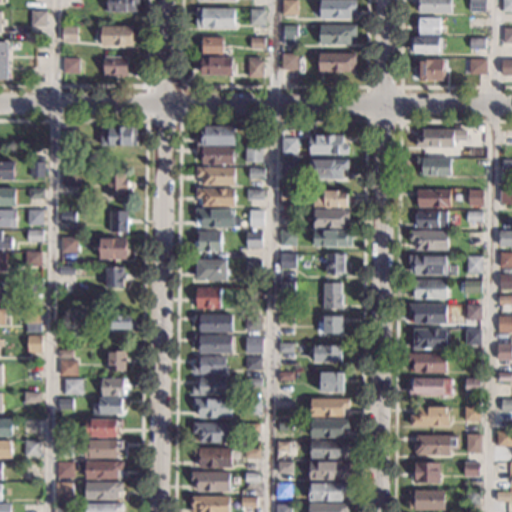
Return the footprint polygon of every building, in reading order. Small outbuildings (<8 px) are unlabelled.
[(83,0),(83,10),(67,9),(67,0),(83,0)] [(136,0),(136,12),(106,12),(106,0),(136,0)] [(354,10),(349,10),(348,19),(319,19),(319,0),(354,1),(354,10)] [(449,0),(449,14),(417,14),(417,6),(411,6),(411,0),(449,0)] [(484,0),(484,12),(468,11),(468,0),(484,0)] [(511,0),(511,12),(501,12),(501,0),(511,0)] [(295,16),(281,15),(282,1),(294,1),(296,1),(295,16)] [(233,29),(195,28),(196,9),(232,10),(233,10),(233,29)] [(265,10),(265,27),(248,26),(249,10),(265,10)] [(44,27),(30,27),(30,12),(45,13),(44,27)] [(437,35),(417,35),(417,18),(437,19),(437,35)] [(482,29),(466,28),(466,18),(482,19),(482,29)] [(295,38),(282,37),(283,26),(296,27),(295,38)] [(76,42),(62,42),(62,27),(76,28),(76,42)] [(131,33),(131,34),(132,34),(132,35),(134,35),(134,42),(132,42),(132,44),(130,44),(130,47),(99,47),(99,27),(131,28),(131,33)] [(354,37),(348,37),(348,45),(318,45),(318,27),(354,27),(354,37)] [(511,29),(511,44),(502,44),(502,29),(511,29)] [(221,56),(200,55),(201,38),(221,38),(221,56)] [(263,50),(249,49),(249,38),(263,39),(263,50)] [(440,49),(437,49),(437,55),(412,54),(412,53),(408,53),(409,38),(441,39),(440,49)] [(483,50),(468,50),(468,39),(484,39),(483,50)] [(0,79),(8,80),(8,42),(0,41),(0,79)] [(354,69),(347,69),(347,74),(317,73),(318,54),(354,55),(354,69)] [(296,71),(281,71),(281,55),(296,55),(296,71)] [(126,57),(125,76),(112,76),(112,79),(105,78),(105,77),(101,76),(102,57),(126,57)] [(230,63),(237,64),(236,70),(231,70),(231,77),(200,76),(200,65),(194,65),(194,57),(231,58),(230,63)] [(258,62),(262,62),(262,79),(247,78),(247,58),(258,58),(258,62)] [(77,74),(62,74),(63,59),(78,59),(77,74)] [(441,68),(442,70),(442,76),(440,81),(416,81),(417,60),(440,60),(441,68)] [(484,74),(467,74),(468,60),(484,60),(484,74)] [(511,76),(500,76),(500,61),(511,61),(511,76)] [(73,141),(60,141),(60,126),(73,126),(73,141)] [(135,147),(99,146),(99,127),(136,128),(135,147)] [(233,146),(196,145),(196,137),(201,137),(201,127),(233,127),(233,146)] [(44,140),(28,139),(28,130),(44,130),(44,140)] [(263,145),(249,145),(249,130),(263,130),(263,145)] [(466,141),(454,141),(454,148),(416,148),(416,139),(421,139),(421,131),(466,131),(466,141)] [(511,146),(502,146),(502,131),(511,131),(511,146)] [(341,144),(347,144),(347,155),(309,154),(309,136),(342,136),(341,144)] [(296,154),(281,154),(282,138),(295,139),(296,139),(296,154)] [(231,166),(200,165),(200,156),(195,155),(195,147),(232,148),(231,166)] [(261,149),(261,163),(244,163),(244,148),(261,149)] [(448,177),(420,176),(420,167),(416,167),(416,158),(448,159),(448,177)] [(296,176),(280,176),(281,160),(282,160),(296,160),(296,176)] [(349,164),(348,168),(346,171),(341,171),(341,181),(307,180),(308,160),(346,160),(349,164)] [(511,160),(511,170),(502,170),(502,160),(511,160)] [(12,181),(0,180),(0,163),(13,164),(12,181)] [(43,179),(28,178),(28,163),(43,164),(43,179)] [(78,189),(60,188),(61,168),(79,168),(78,189)] [(233,186),(200,186),(200,178),(195,178),(195,169),(233,169),(233,186)] [(262,181),(247,180),(247,169),(252,169),(263,169),(262,181)] [(123,180),(126,180),(125,190),(123,190),(123,197),(115,197),(112,200),(108,200),(105,197),(105,186),(101,186),(101,175),(123,175),(123,180)] [(14,207),(0,206),(0,189),(15,190),(14,207)] [(43,201),(28,200),(28,189),(43,190),(43,201)] [(262,202),(246,201),(246,189),(263,190),(262,202)] [(295,205),(279,205),(280,189),(295,190),(295,205)] [(233,207),(200,207),(200,199),(194,199),(194,190),(233,190),(233,207)] [(511,191),(511,204),(499,204),(500,190),(511,191)] [(448,208),(440,208),(440,210),(433,209),(433,208),(416,208),(416,199),(414,199),(414,191),(448,191),(448,208)] [(482,192),(481,206),(467,206),(467,191),(482,192)] [(346,199),(349,199),(349,203),(345,203),(345,208),(312,207),(312,192),(346,192),(346,199)] [(15,229),(0,228),(0,209),(15,210),(15,229)] [(232,218),(238,218),(238,227),(232,227),(232,228),(201,228),(201,226),(194,226),(194,220),(194,210),(232,210),(232,218)] [(42,226),(26,225),(27,211),(43,211),(42,226)] [(80,220),(74,219),(74,222),(59,222),(60,211),(80,212),(80,220)] [(125,233),(108,233),(108,211),(126,212),(125,233)] [(262,226),(248,225),(248,211),(262,211),(263,211),(262,226)] [(347,221),(344,221),(344,228),(313,229),(312,211),(347,211),(347,221)] [(445,230),(415,229),(415,212),(446,213),(445,230)] [(481,223),(465,223),(465,212),(480,212),(481,212),(481,223)] [(295,247),(280,247),(281,230),(295,231),(295,247)] [(41,242),(26,242),(26,231),(42,231),(41,242)] [(351,247),(313,246),(313,231),(351,232),(351,247)] [(447,232),(446,252),(414,251),(414,242),(409,242),(407,239),(407,234),(410,231),(447,232)] [(219,252),(195,252),(195,232),(219,233),(219,252)] [(260,249),(245,248),(245,232),(260,233),(260,249)] [(481,248),(465,247),(465,232),(479,233),(481,233),(481,248)] [(511,248),(498,248),(499,232),(511,232),(511,248)] [(0,238),(11,238),(11,250),(0,250),(0,238)] [(76,253),(60,252),(60,238),(77,238),(76,253)] [(124,260),(98,259),(98,238),(125,239),(124,260)] [(40,253),(40,267),(24,267),(24,252),(40,253)] [(294,269),(279,268),(279,253),(292,254),(295,254),(294,269)] [(511,253),(511,268),(498,268),(499,253),(511,253)] [(343,255),(343,275),(325,274),(325,254),(343,255)] [(445,277),(413,276),(413,266),(407,266),(407,256),(445,257),(445,277)] [(480,258),(480,273),(466,273),(467,258),(480,258)] [(226,261),(225,281),(206,281),(206,279),(195,279),(195,260),(226,261)] [(260,276),(245,276),(245,261),(260,262),(260,276)] [(58,267),(73,267),(73,276),(57,275),(58,267)] [(122,274),(125,274),(124,282),(122,282),(122,288),(105,288),(105,268),(122,268),(122,274)] [(511,290),(499,289),(500,276),(511,276),(511,290)] [(41,292),(27,292),(28,280),(41,281),(41,292)] [(445,300),(412,300),(412,291),(406,291),(406,281),(445,281),(445,300)] [(481,293),(463,293),(463,281),(464,281),(481,282),(481,293)] [(293,298),(278,298),(278,282),(280,282),(294,283),(293,298)] [(339,295),(341,295),(341,309),(322,309),(322,284),(339,284),(339,295)] [(219,309),(194,309),(195,289),(219,289),(219,309)] [(261,299),(246,299),(246,289),(261,289),(261,299)] [(511,306),(497,306),(498,296),(511,297),(511,306)] [(445,324),(412,324),(412,315),(407,315),(407,304),(445,305),(445,324)] [(480,321),(464,321),(464,306),(480,307),(480,321)] [(40,332),(26,332),(26,324),(24,324),(24,308),(41,309),(40,332)] [(130,322),(134,322),(134,330),(110,329),(110,331),(101,331),(102,314),(130,315),(130,322)] [(230,333),(198,333),(198,322),(192,322),(192,315),(230,315),(230,333)] [(260,316),(260,332),(245,331),(245,316),(260,316)] [(293,316),(292,327),(277,327),(278,316),(293,316)] [(341,334),(316,333),(316,323),(318,323),(318,316),(341,317),(341,334)] [(511,334),(497,334),(498,317),(500,317),(511,317),(511,334)] [(445,349),(439,349),(439,351),(410,350),(410,342),(412,342),(412,330),(445,330),(445,349)] [(480,331),(480,345),(465,344),(465,330),(480,331)] [(231,354),(198,353),(198,345),(193,345),(193,335),(231,336),(231,354)] [(40,353),(27,353),(27,336),(40,336),(40,353)] [(261,339),(261,353),(244,353),(245,338),(261,339)] [(292,354),(277,353),(278,344),(291,344),(293,344),(292,354)] [(511,360),(496,360),(496,345),(511,345),(511,360)] [(340,363),(313,363),(312,352),(310,352),(310,348),(313,348),(313,346),(339,346),(340,363)] [(71,358),(56,358),(57,350),(71,351),(71,358)] [(123,372),(107,371),(107,350),(124,351),(123,372)] [(445,374),(411,374),(412,364),(406,364),(406,354),(445,354),(445,374)] [(225,375),(192,374),(192,364),(198,364),(198,357),(225,358),(225,375)] [(260,371),(244,371),(244,358),(246,358),(260,358),(260,371)] [(75,376),(59,376),(59,360),(75,360),(75,376)] [(291,382),(277,382),(277,373),(292,374),(291,382)] [(341,393),(319,393),(319,373),(342,373),(341,393)] [(510,382),(497,382),(497,373),(511,374),(510,382)] [(261,387),(246,387),(247,378),(261,379),(261,387)] [(224,396),(191,396),(192,386),(197,386),(197,379),(224,379),(224,396)] [(450,397),(407,396),(407,381),(412,381),(412,379),(451,380),(450,397)] [(478,380),(478,395),(464,394),(464,379),(478,380)] [(80,395),(63,395),(63,380),(80,380),(80,395)] [(121,396),(101,396),(101,380),(122,380),(121,396)] [(24,403),(40,403),(41,392),(24,391),(24,403)] [(71,410),(57,409),(58,399),(71,399),(71,410)] [(120,414),(98,414),(98,413),(92,413),(92,407),(97,407),(97,399),(120,399),(120,414)] [(230,418),(197,418),(197,409),(191,409),(191,399),(230,399),(230,418)] [(292,410),(277,409),(277,399),(292,399),(292,410)] [(347,409),(342,409),(342,418),(309,417),(309,399),(348,399),(347,409)] [(260,415),(244,415),(245,400),(260,400),(260,415)] [(511,400),(511,413),(499,413),(500,400),(511,400)] [(447,428),(408,427),(409,415),(414,415),(414,406),(447,407),(447,428)] [(478,423),(464,422),(464,408),(478,408),(479,408),(478,423)] [(10,438),(0,437),(0,420),(10,421),(10,438)] [(37,435),(23,435),(23,420),(37,420),(37,435)] [(70,434),(56,434),(57,420),(71,420),(70,434)] [(121,428),(116,428),(116,437),(85,437),(85,420),(121,420),(121,428)] [(292,431),(277,430),(278,420),(292,421),(292,431)] [(348,430),(342,429),(342,439),(309,438),(309,420),(349,420),(348,430)] [(230,443),(197,443),(197,433),(191,433),(191,424),(229,424),(230,443)] [(259,434),(243,434),(243,424),(259,424),(259,434)] [(511,448),(495,447),(495,432),(511,432),(511,448)] [(480,453),(465,453),(465,434),(480,435),(480,453)] [(457,450),(447,450),(447,456),(416,456),(412,452),(412,444),(415,441),(415,436),(457,437),(457,450)] [(72,457),(56,457),(57,440),(72,441),(72,457)] [(121,449),(115,449),(115,458),(83,458),(83,440),(121,440),(121,449)] [(10,459),(0,459),(0,441),(10,441),(10,459)] [(347,450),(341,450),(341,458),(309,458),(309,441),(347,441),(347,450)] [(38,456),(25,456),(25,442),(38,442),(38,456)] [(289,452),(275,451),(275,442),(288,442),(289,442),(289,452)] [(231,468),(198,468),(198,459),(191,459),(191,449),(231,449),(231,468)] [(259,450),(259,459),(244,459),(244,450),(259,450)] [(346,463),(348,463),(348,471),(347,471),(347,472),(341,472),(341,480),(308,480),(308,461),(346,461),(346,463)] [(120,478),(115,478),(115,480),(84,480),(85,462),(120,463),(120,478)] [(291,474),(277,474),(277,462),(291,462),(292,462),(291,474)] [(72,478),(56,478),(56,463),(72,463),(72,478)] [(478,478),(463,478),(463,463),(466,463),(478,464),(478,478)] [(508,481),(493,480),(494,463),(509,463),(508,481)] [(437,484),(412,484),(412,471),(414,471),(414,464),(437,464),(437,484)] [(228,493),(195,492),(195,483),(190,483),(191,472),(228,472),(228,493)] [(258,482),(244,483),(243,474),(257,473),(258,482)] [(72,497),(56,498),(55,482),(71,482),(72,497)] [(122,492),(116,492),(115,501),(84,501),(85,483),(122,484),(122,492)] [(346,494),(340,494),(340,502),(307,501),(307,483),(346,484),(346,494)] [(289,499),(275,498),(275,484),(290,484),(289,499)] [(443,511),(412,511),(412,510),(407,509),(407,493),(413,493),(413,491),(443,492),(443,511)] [(477,506),(464,506),(464,492),(477,492),(477,506)] [(510,502),(495,502),(495,492),(510,493),(510,502)] [(228,511),(190,511),(191,507),(190,507),(190,497),(228,498),(228,511)] [(255,509),(240,509),(240,498),(254,498),(255,509)] [(72,511),(67,511),(67,504),(55,503),(54,511),(72,511)] [(123,507),(123,511),(121,511),(82,511),(82,503),(120,504),(123,507)]
